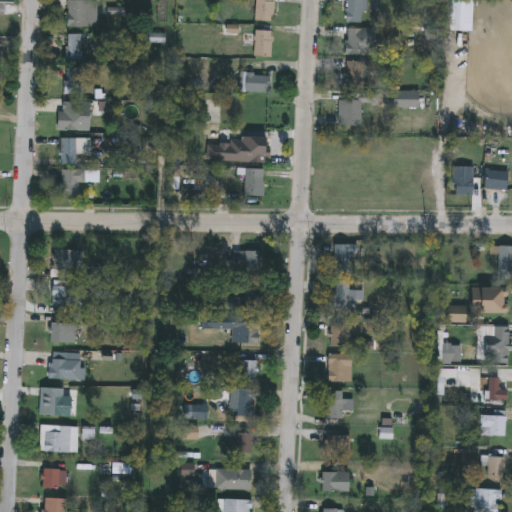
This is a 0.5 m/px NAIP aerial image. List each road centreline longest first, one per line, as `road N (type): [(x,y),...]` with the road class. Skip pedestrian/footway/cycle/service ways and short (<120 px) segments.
road 1 (residential): [(5,511),(33,0)]
road 2 (residential): [(284,511),(310,0)]
road 3 (residential): [(0,220),(511,227)]
